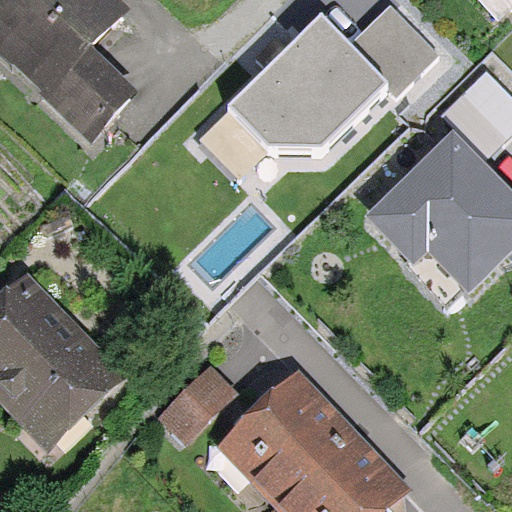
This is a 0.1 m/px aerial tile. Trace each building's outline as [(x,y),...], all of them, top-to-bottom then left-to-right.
[(131,5),(125,0),(0,0),(0,51),(45,94),(93,44),(131,5)] [(511,0),(488,0),(507,19),(511,14),(511,0)] [(392,4),(348,46),(389,90),(396,98),(441,55),(392,4)] [(325,20),(202,143),(242,182),(272,152),(327,154),(389,90),(348,46),(325,20)] [(142,92),(93,44),(45,94),(94,141),(142,92)] [(454,130),(485,162),(511,136),(511,96),(488,71),(441,116),(454,130)] [(511,190),(485,162),(454,130),(365,215),(413,264),(427,250),(468,292),(511,249),(511,190)] [(119,366),(28,274),(0,300),(0,406),(38,445),(119,366)] [(214,367),(162,417),(187,443),(239,393),(214,367)] [(383,511),(411,485),(301,371),(220,448),(281,511),(383,511)]
